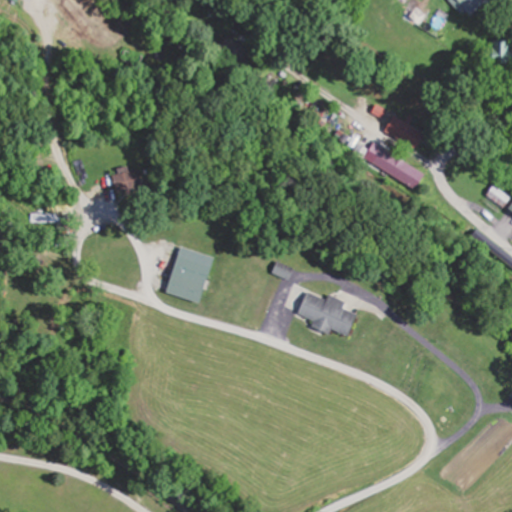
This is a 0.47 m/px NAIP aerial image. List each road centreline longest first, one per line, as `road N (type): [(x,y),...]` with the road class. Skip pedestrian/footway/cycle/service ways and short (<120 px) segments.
road 1 (residential): [(156,303),(366,375),(435,425),(439,451),(420,469),(328,511)]
road 2 (residential): [(511,253),(455,204),(440,174),(444,159),(463,151),(511,165)]
